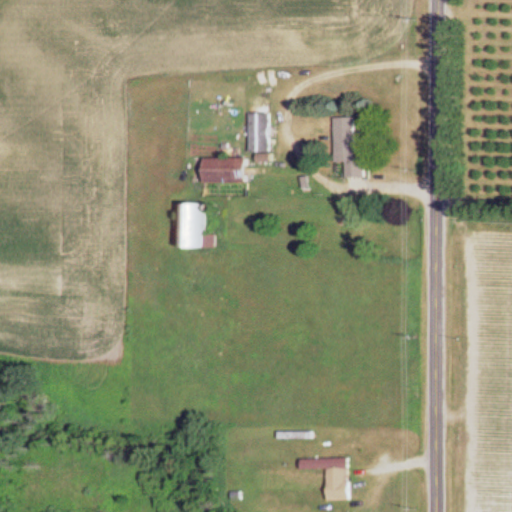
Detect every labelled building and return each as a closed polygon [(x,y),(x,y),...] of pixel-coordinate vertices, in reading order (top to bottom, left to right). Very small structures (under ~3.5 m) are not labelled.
[(253,154),(274,154),(274,107),(253,107),(253,154)] [(338,121),(339,165),(351,165),(351,181),(369,180),(368,158),(360,158),(359,121),(338,121)] [(208,186),(250,186),(250,161),(208,161),(208,186)] [(184,251),(211,251),(211,207),(184,207),(184,251)] [(353,461),(305,461),(305,471),(332,471),(332,503),(353,502),(353,461)]
